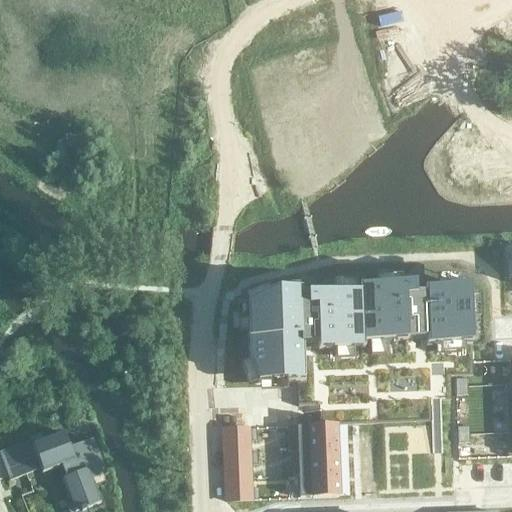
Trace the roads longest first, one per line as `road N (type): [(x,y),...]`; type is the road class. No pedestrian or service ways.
road 1 (residential): [(204,511),(197,261)]
road 2 (residential): [(511,502),(277,511)]
